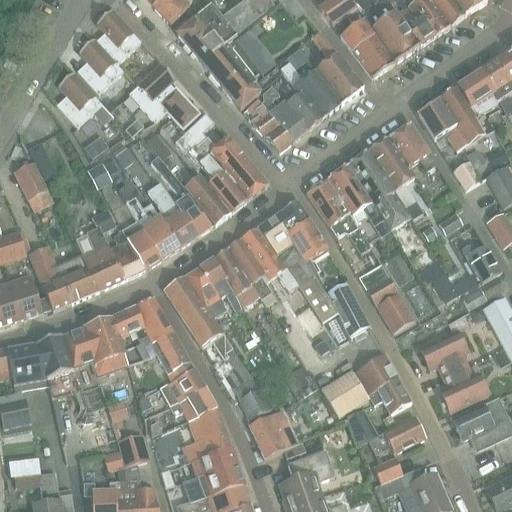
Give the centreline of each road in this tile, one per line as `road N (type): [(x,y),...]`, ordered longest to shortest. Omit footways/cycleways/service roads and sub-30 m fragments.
road 1 (residential): [(470,511),(409,383),(291,188)]
road 2 (residential): [(291,188),(114,0)]
road 3 (residential): [(263,511),(233,426),(153,288)]
road 4 (residential): [(511,282),(402,109)]
road 5 (residential): [(153,288),(291,188)]
road 6 (residential): [(0,342),(108,311),(153,288)]
road 7 (tertiary): [(0,139),(81,0)]
road 8 (residential): [(389,117),(302,0)]
road 9 (residential): [(402,109),(511,27)]
road 10 (residential): [(291,188),(389,117)]
